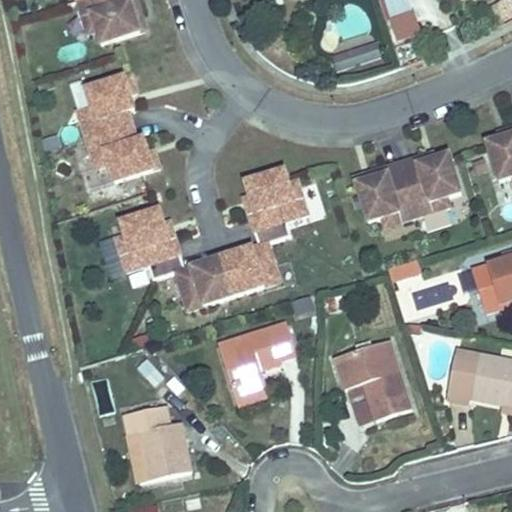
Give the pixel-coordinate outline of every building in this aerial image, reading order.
[(84,0),(86,4),(90,20),(99,17),(105,33),(109,47),(122,43),(147,34),(143,20),(149,18),(145,3),(143,0),(84,0)] [(383,0),(393,41),(418,35),(409,0),(383,0)] [(511,0),(498,5),(503,22),(511,19),(511,0)] [(99,17),(90,20),(96,36),(105,33),(99,17)] [(149,18),(143,20),(147,34),(154,33),(149,18)] [(376,44),(328,59),(333,76),(381,61),(376,44)] [(99,109),(85,113),(95,143),(103,170),(117,166),(122,183),(149,175),(167,169),(162,152),(155,154),(149,156),(145,142),(135,113),(131,98),(137,97),(144,94),(138,77),(93,92),(99,109)] [(137,97),(131,98),(135,113),(141,111),(137,97)] [(511,135),(489,143),(501,182),(511,178),(511,135)] [(151,140),(145,142),(149,156),(155,154),(151,140)] [(374,177),(359,181),(372,220),(402,210),(405,219),(453,204),(450,195),(464,191),(452,152),(421,162),(419,156),(372,170),(374,177)] [(290,172),(252,184),(256,197),(261,214),(255,216),(265,246),(242,253),(244,259),(216,267),(214,262),(192,269),(182,239),(176,241),(171,224),(167,210),(161,212),(128,223),(132,236),(124,239),(134,272),(156,265),(160,280),(183,273),(191,299),(206,294),(210,306),(240,296),(270,287),(267,275),(282,270),(275,244),(297,237),(292,222),(314,215),(304,183),(295,185),(290,172)] [(256,197),(250,199),(255,216),(261,214),(256,197)] [(177,222),(171,224),(176,241),(182,239),(177,222)] [(242,253),(214,262),(216,267),(244,259),(242,253)] [(428,261),(398,270),(403,287),(433,278),(428,261)] [(511,263),(480,273),(494,316),(511,309),(511,263)] [(282,270),(267,275),(270,287),(286,282),(282,270)] [(206,294),(191,299),(195,311),(210,306),(206,294)] [(272,375),(294,366),(290,355),(304,349),(296,329),(224,359),(244,407),(278,392),(272,375)] [(344,361),(353,393),(373,386),(384,424),(418,414),(397,345),(344,361)] [(290,355),(294,366),(308,360),(304,349),(290,355)] [(511,409),(511,365),(470,358),(460,409),(481,412),(483,405),(511,409)] [(147,360),(136,369),(152,389),(163,381),(147,360)] [(99,415),(114,412),(109,382),(94,384),(99,415)] [(373,386),(353,393),(364,430),(384,424),(373,386)] [(174,413),(129,428),(135,449),(144,446),(158,494),(199,481),(185,431),(180,433),(174,413)]
